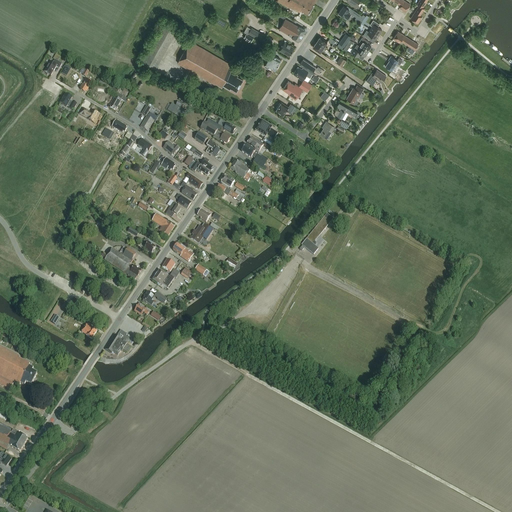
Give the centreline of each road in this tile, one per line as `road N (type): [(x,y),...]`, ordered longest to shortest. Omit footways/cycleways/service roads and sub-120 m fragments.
road 1 (secondary): [(3,491),(120,319)]
road 2 (unclassified): [(210,186),(136,128),(53,79)]
road 3 (secondary): [(120,319),(210,186)]
road 4 (unclassified): [(120,319),(31,268),(0,219)]
